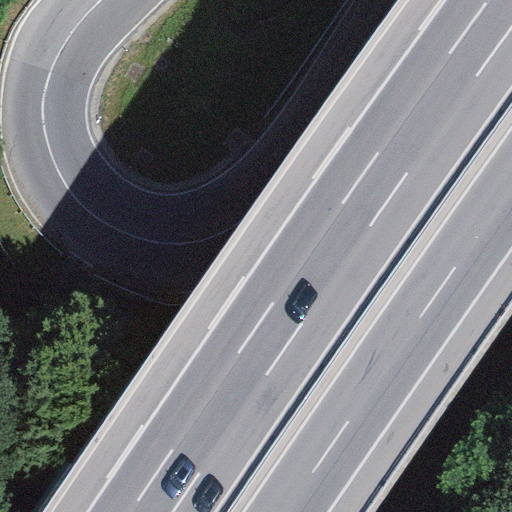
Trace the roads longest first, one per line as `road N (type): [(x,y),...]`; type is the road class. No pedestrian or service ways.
road 1 (motorway): [(511,5),(156,511)]
road 2 (motorway): [(283,511),(511,186)]
road 3 (unclassified): [(0,383),(15,511)]
